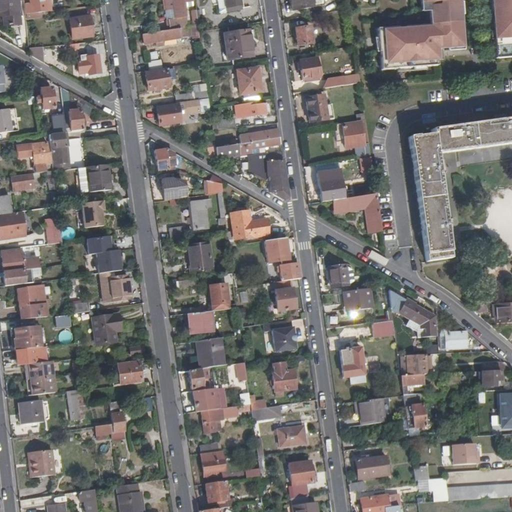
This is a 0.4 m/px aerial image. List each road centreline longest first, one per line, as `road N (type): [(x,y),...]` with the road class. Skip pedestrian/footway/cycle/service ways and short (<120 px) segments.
road 1 (unclassified): [(185,511),(128,121)]
road 2 (unclassified): [(299,220),(341,511)]
road 3 (unclassified): [(406,277),(390,137),(404,120),(429,112),(511,100)]
road 4 (unclassified): [(269,0),(299,220)]
road 5 (unclassified): [(128,121),(299,220)]
road 6 (unclassified): [(0,44),(128,121)]
road 7 (unclassified): [(406,277),(511,357)]
road 8 (unclassified): [(128,121),(112,0)]
road 9 (unclassified): [(299,220),(406,277)]
